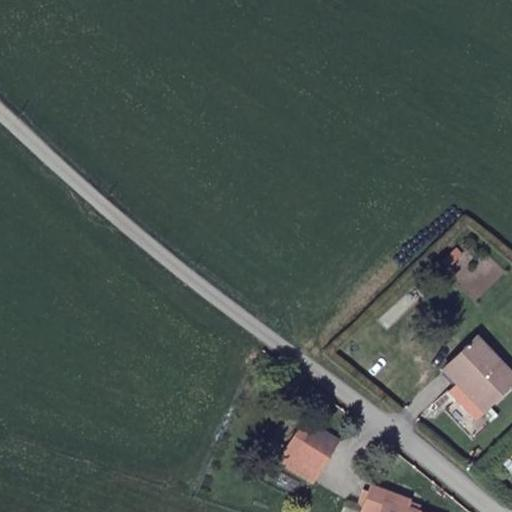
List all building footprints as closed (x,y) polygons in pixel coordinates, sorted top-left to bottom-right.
[(429,372),(441,385),(447,381),(473,408),(503,380),(464,339),(429,372)] [(447,381),(441,385),(434,394),(461,420),(473,408),(447,381)] [(270,415),(256,446),(283,458),(297,427),(270,415)] [(283,458),(256,446),(252,456),(279,468),(283,458)] [(340,470),(338,475),(365,483),(366,478),(340,470)] [(325,497),(328,497),(345,501),(341,511),(405,511),(408,501),(371,491),(373,486),(365,483),(338,475),(332,473),(325,497)] [(341,511),(345,501),(328,497),(324,511),(341,511)] [(408,501),(405,511),(422,511),(424,506),(408,501)]
